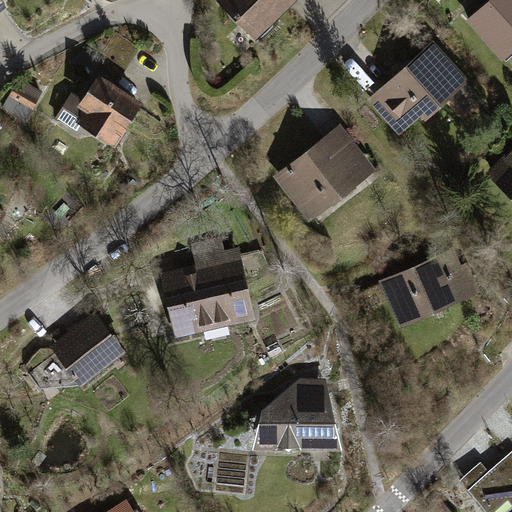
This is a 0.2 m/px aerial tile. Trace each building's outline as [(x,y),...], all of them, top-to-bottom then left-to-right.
[(218,0),(255,40),(298,0),(218,0)] [(511,0),(490,0),(466,22),(504,64),(511,56),(511,0)] [(435,40),(364,100),(397,139),(423,117),(427,121),(472,83),(435,40)] [(103,75),(81,106),(131,142),(154,110),(103,75)] [(463,113),(480,102),(471,89),(455,100),(463,113)] [(342,122),(275,173),(310,219),(377,168),(342,122)] [(511,145),(485,174),(511,199),(511,145)] [(192,243),(198,267),(243,257),(240,244),(225,247),(222,236),(192,243)] [(454,247),(380,281),(403,330),(477,296),(454,247)] [(185,266),(161,272),(176,337),(258,317),(243,257),(198,267),(186,271),(185,266)] [(94,309),(51,344),(58,352),(82,382),(125,347),(94,309)] [(82,382),(58,352),(30,373),(41,387),(82,382)] [(263,402),(255,444),(344,446),(325,376),(300,375),(263,402)] [(511,511),(511,456),(476,485),(497,511),(511,511)] [(137,511),(128,496),(103,511),(137,511)]
